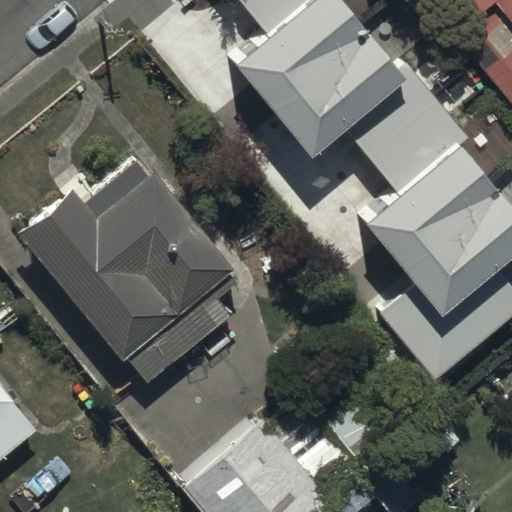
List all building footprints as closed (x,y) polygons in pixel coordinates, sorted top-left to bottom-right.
[(264,0),(254,0),(214,32),(323,171),(326,169),(340,187),(375,159),(359,139),(403,104),(377,71),(396,56),(351,0),(281,0),(271,8),(264,0)] [(511,0),(501,0),(511,12),(511,0)] [(60,187),(11,225),(135,382),(219,316),(210,305),(230,289),(214,268),(219,264),(141,164),(80,212),(60,187)] [(511,217),(495,231),(511,253),(511,217)] [(499,325),(417,222),(348,277),(430,380),(499,325)] [(292,511),(324,485),(320,481),(422,398),(392,362),(377,374),(324,418),(293,380),(258,409),(250,400),(173,463),(212,511),(292,511)] [(0,456),(31,431),(0,392),(0,456)]
